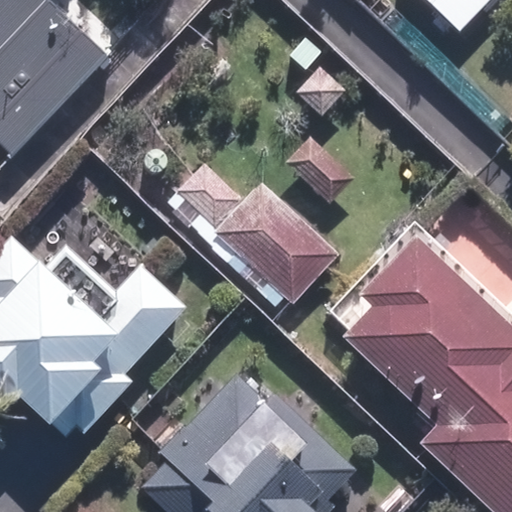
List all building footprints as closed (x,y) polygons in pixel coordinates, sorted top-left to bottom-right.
[(34,0),(0,0),(0,167),(100,62),(34,0)] [(488,0),(418,0),(454,35),(488,0)] [(326,66),(289,94),(321,136),(358,108),(326,66)] [(303,145),(283,166),(328,210),(348,190),(303,145)] [(209,170),(177,203),(292,312),(337,264),(255,186),(241,200),(209,170)] [(13,253),(1,242),(0,243),(0,409),(5,404),(37,434),(45,425),(72,449),(130,387),(120,378),(179,313),(60,203),(13,253)] [(425,431),(407,450),(468,511),(511,511),(511,327),(499,340),(407,246),(351,302),(364,315),(337,341),(425,431)] [(326,511),(327,511),(322,507),(351,475),(268,399),(256,412),(228,387),(157,465),(163,471),(139,497),(155,511),(326,511)]
